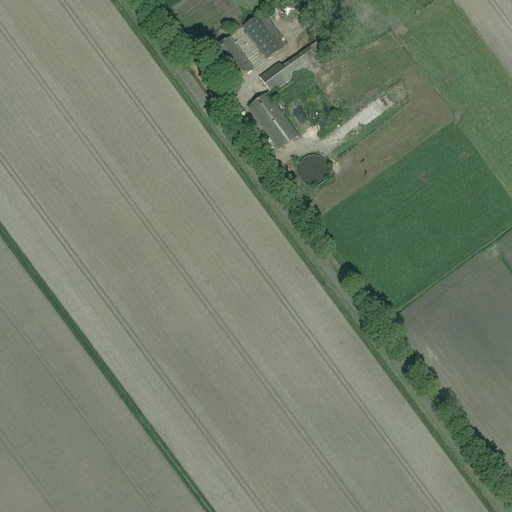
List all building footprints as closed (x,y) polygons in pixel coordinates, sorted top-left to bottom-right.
[(288,16),(292,14),(284,2),(280,4),(288,16)] [(267,61),(281,50),(258,18),(244,28),(267,61)] [(254,70),(230,37),(211,51),(222,66),(220,67),(233,85),(254,70)] [(259,78),(271,94),(291,80),(279,64),(259,78)] [(279,150),(298,136),(267,94),(248,108),(279,150)]
